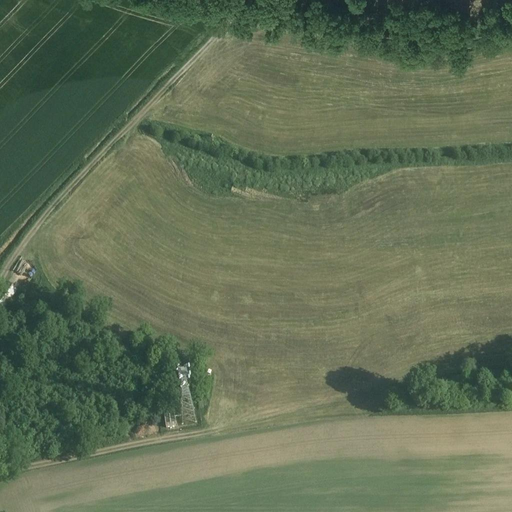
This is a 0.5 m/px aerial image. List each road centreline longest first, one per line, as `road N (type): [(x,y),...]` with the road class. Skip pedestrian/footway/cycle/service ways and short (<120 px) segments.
road 1 (track): [(0,279),(53,206),(244,0)]
road 2 (track): [(0,472),(221,430)]
